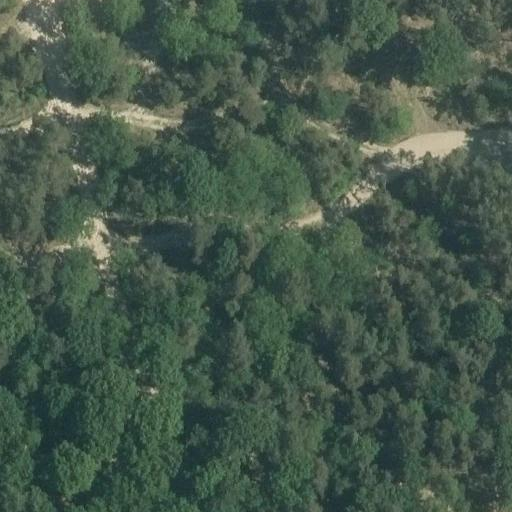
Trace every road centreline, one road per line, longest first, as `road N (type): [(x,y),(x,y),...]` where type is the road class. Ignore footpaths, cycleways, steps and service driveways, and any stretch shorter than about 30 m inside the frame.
road 1 (track): [(0,265),(287,231),(345,208),(402,156),(511,139)]
road 2 (track): [(195,511),(105,278),(79,153),(45,48),(48,0)]
road 3 (track): [(396,161),(276,106),(189,125),(68,117),(0,138)]
road 4 (track): [(129,119),(161,35),(163,0)]
